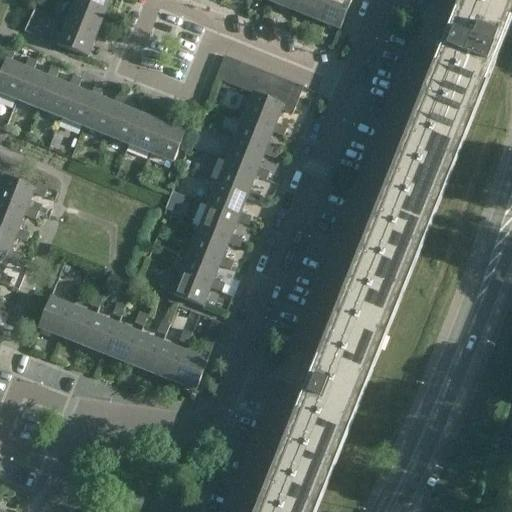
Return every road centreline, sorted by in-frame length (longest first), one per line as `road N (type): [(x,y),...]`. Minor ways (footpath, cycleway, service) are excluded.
road 1 (residential): [(356,79),(237,380)]
road 2 (tertiary): [(387,511),(511,213)]
road 3 (residential): [(219,29),(189,104),(129,77),(155,1)]
road 4 (residential): [(72,474),(0,445),(22,392),(93,421)]
road 5 (residential): [(237,380),(224,408),(198,427),(93,421)]
road 6 (residential): [(356,79),(219,29)]
